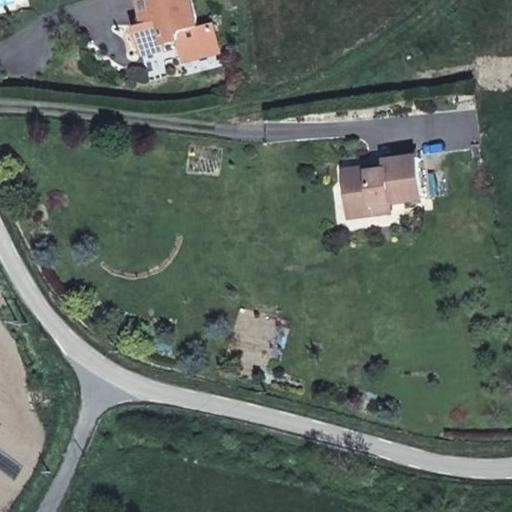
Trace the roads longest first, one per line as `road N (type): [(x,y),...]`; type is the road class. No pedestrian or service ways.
road 1 (track): [(405,0),(362,32),(233,99),(129,104),(0,92)]
road 2 (unclassified): [(511,466),(441,460),(109,375)]
road 3 (unclassified): [(109,375),(55,329),(0,231)]
road 4 (residential): [(109,375),(46,511)]
